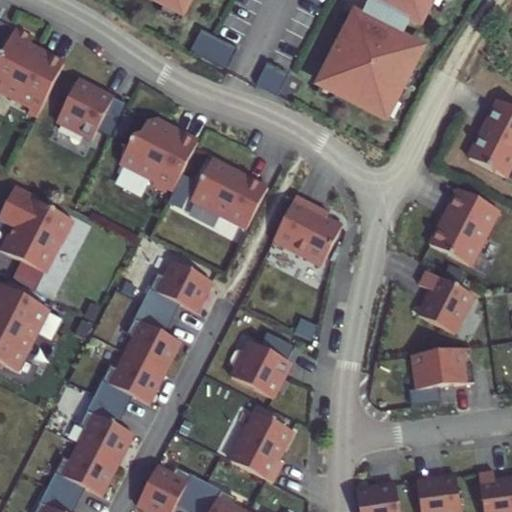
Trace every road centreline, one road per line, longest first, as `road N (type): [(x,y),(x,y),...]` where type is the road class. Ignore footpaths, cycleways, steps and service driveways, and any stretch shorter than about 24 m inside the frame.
road 1 (residential): [(42,0),(170,78),(312,137),(359,176),(376,227),(345,407),(342,511)]
road 2 (residential): [(226,302),(118,511)]
